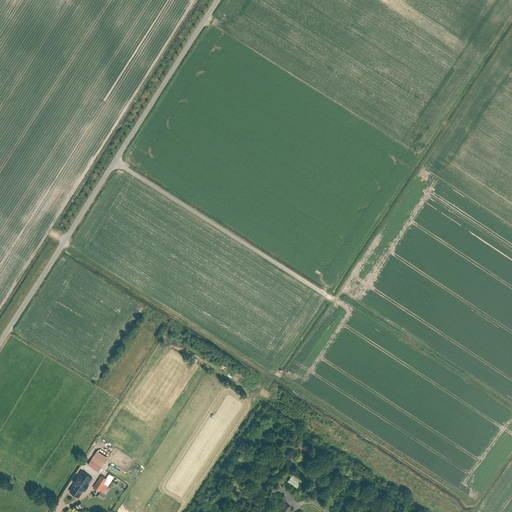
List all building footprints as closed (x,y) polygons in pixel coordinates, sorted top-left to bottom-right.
[(108,458),(97,451),(89,464),(99,471),(108,458)] [(92,477),(82,471),(70,491),(81,497),(92,477)] [(301,479),(291,473),(286,480),(296,487),(301,479)] [(104,492),(114,477),(109,474),(107,479),(100,490),(104,492)] [(100,490),(107,479),(102,476),(94,488),(99,491),(100,490)] [(286,511),(290,506),(284,502),(277,511),(278,511),(286,511)]
